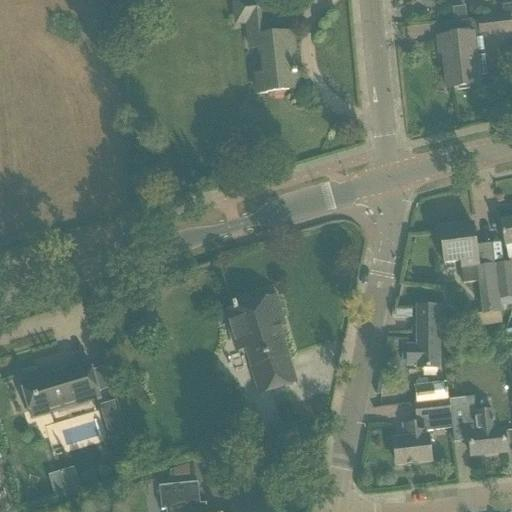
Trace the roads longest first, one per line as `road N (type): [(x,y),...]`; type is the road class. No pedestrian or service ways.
road 1 (tertiary): [(0,298),(388,179)]
road 2 (residential): [(334,511),(382,267),(388,179)]
road 3 (residential): [(388,179),(373,0)]
road 4 (residential): [(384,511),(511,499)]
road 5 (tertiary): [(388,179),(511,149)]
